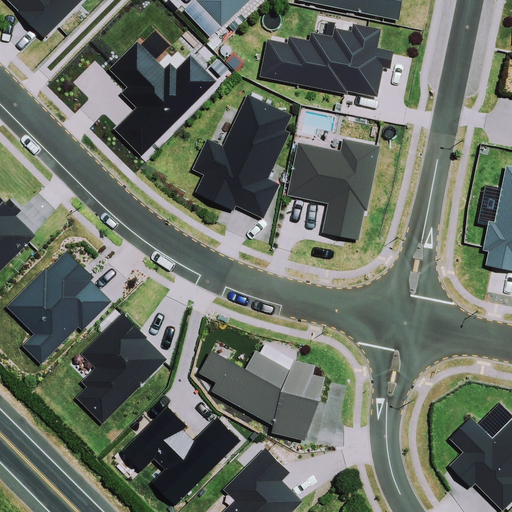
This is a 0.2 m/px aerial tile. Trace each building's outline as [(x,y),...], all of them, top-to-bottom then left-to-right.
[(11,0),(47,35),(82,0),(11,0)] [(200,0),(225,25),(251,0),(200,0)] [(300,0),(400,20),(404,0),(300,0)] [(271,33),(262,76),(350,93),(350,90),(379,95),(385,67),(392,68),(395,52),(378,49),(382,29),(356,24),(355,31),(336,27),(337,23),(324,21),(321,34),(313,32),(312,41),(271,33)] [(173,76),(140,42),(113,68),(131,87),(125,92),(140,107),(118,128),(144,155),(218,82),(193,57),(173,76)] [(237,204),(265,217),(281,184),(270,179),(291,133),(285,130),(292,116),(249,96),(225,146),(210,139),(196,169),(207,174),(201,187),(200,191),(236,208),(237,204)] [(325,232),(361,239),(367,209),(368,209),(381,145),(346,138),(343,152),(301,144),(291,194),(331,202),(325,232)] [(511,170),(504,169),(492,227),(487,226),(481,252),(487,253),(484,267),(511,272),(511,170)] [(8,202),(0,194),(0,272),(37,236),(16,215),(22,209),(12,199),(8,202)] [(95,276),(67,248),(10,306),(38,334),(26,345),(44,363),(81,325),(84,328),(112,300),(92,279),(95,276)] [(148,337),(124,313),(84,352),(99,368),(85,381),(90,387),(79,398),(104,422),(168,359),(147,338),(148,337)] [(214,390),(275,424),(274,432),(306,439),(321,400),(327,377),(314,374),(318,365),(298,360),(293,370),(259,351),(248,369),(214,350),(202,372),(219,382),(214,390)] [(179,505),(243,441),(220,418),(196,441),(184,430),(188,426),(170,407),(125,451),(145,470),(157,458),(168,469),(155,481),(179,505)] [(511,421),(495,439),(474,418),(453,439),(466,452),(453,466),(474,486),(478,481),(506,509),(511,502),(511,421)] [(291,473),(267,449),(227,489),(238,501),(226,511),(294,511),(304,502),(283,481),(291,473)]
